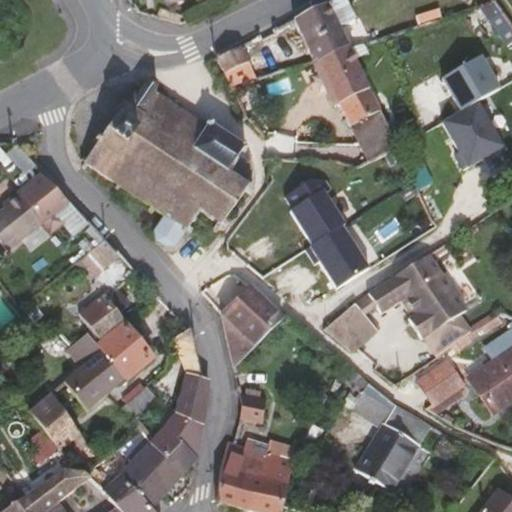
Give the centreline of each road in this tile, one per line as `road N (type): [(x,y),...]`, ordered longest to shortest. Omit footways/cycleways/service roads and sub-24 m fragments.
road 1 (residential): [(42,98),(60,164),(207,325),(224,389),(205,511)]
road 2 (tertiary): [(104,31),(144,55),(179,53),(296,0)]
